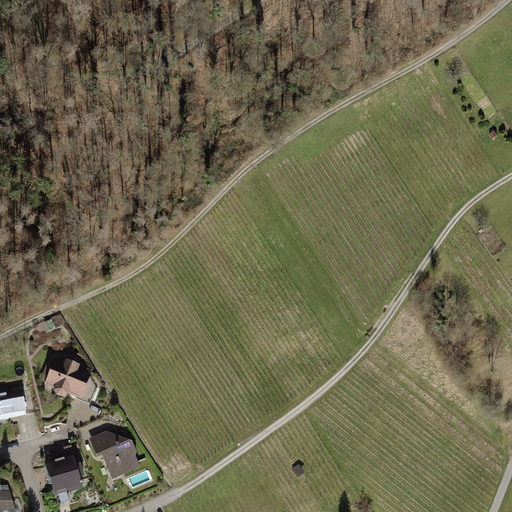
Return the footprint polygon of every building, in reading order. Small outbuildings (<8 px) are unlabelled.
[(90,365),(53,350),(40,383),(77,398),(90,365)] [(23,389),(0,393),(0,414),(26,410),(23,389)] [(107,431),(90,438),(98,458),(103,456),(112,479),(141,467),(136,456),(138,452),(133,442),(107,431)] [(74,458),(50,464),(58,495),(82,488),(74,458)] [(1,474),(0,473),(0,511),(17,511),(9,485),(1,485),(1,474)]
